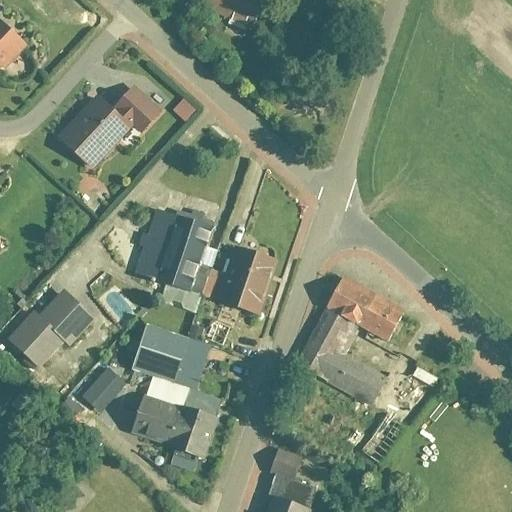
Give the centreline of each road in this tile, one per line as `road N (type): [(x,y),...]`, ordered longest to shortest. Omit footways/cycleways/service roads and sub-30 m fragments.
road 1 (residential): [(334,204),(229,511)]
road 2 (residential): [(334,204),(121,11)]
road 3 (residential): [(511,366),(334,204)]
road 4 (residential): [(402,0),(334,204)]
road 5 (residential): [(121,11),(21,115),(0,119)]
